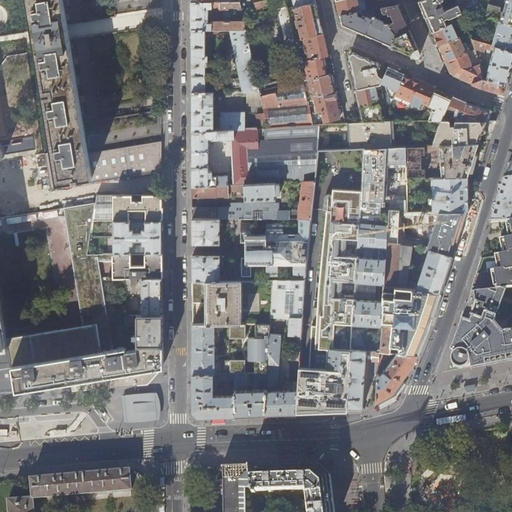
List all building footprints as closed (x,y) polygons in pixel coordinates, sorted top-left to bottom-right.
[(65,7),(63,0),(27,0),(33,32),(68,26),(65,7)] [(192,0),(192,2),(241,2),(240,0),(253,0),(257,13),(277,9),(292,77),(259,85),(260,91),(265,112),(269,127),(314,125),(299,62),(297,50),(296,48),(295,41),(293,33),(285,0),(192,0)] [(365,5),(363,0),(338,0),(339,4),(342,15),(359,11),(366,10),(365,5)] [(450,17),(461,12),(460,8),(459,6),(458,2),(445,9),(441,1),(443,0),(421,0),(419,1),(425,15),(432,32),(434,31),(448,24),(446,20),(450,19),(450,17)] [(474,12),(477,0),(456,0),(458,2),(459,6),(460,8),(474,12)] [(511,0),(506,0),(505,5),(510,7),(509,9),(504,7),(500,20),(511,23),(511,0)] [(206,23),(206,9),(213,9),(213,11),(242,11),(241,2),(192,2),(192,15),(192,30),(247,29),(245,21),(213,21),(213,23),(206,23)] [(318,16),(315,2),(294,8),(293,8),(296,21),(296,22),(297,27),(298,27),(300,40),(322,34),(318,16)] [(402,11),(399,5),(379,8),(377,8),(381,17),(384,14),(387,14),(388,16),(387,16),(388,21),(391,21),(391,23),(387,25),(395,32),(396,35),(410,29),(402,11)] [(395,32),(387,25),(382,24),(382,22),(368,15),(367,17),(360,14),(359,11),(342,15),(341,15),(343,24),(357,30),(376,39),(390,44),(395,32)] [(490,23),(492,18),(475,13),(475,19),(482,20),(487,21),(487,22),(490,23)] [(511,23),(500,20),(497,31),(503,33),(502,35),(497,33),(494,45),(511,50),(511,23)] [(458,37),(452,22),(448,24),(434,31),(436,36),(440,44),(441,44),(458,37)] [(69,40),(68,33),(68,26),(33,32),(34,38),(35,45),(69,40)] [(207,55),(206,38),(222,37),(224,37),(225,36),(226,35),(226,34),(226,33),(232,33),(241,78),(232,80),(234,88),(243,86),(244,92),(260,91),(259,85),(247,29),(192,30),(192,59),(192,92),(219,92),(219,85),(207,85),(207,67),(209,67),(209,55),(207,55)] [(416,44),(410,29),(396,35),(395,32),(390,44),(389,46),(416,58),(417,58),(418,58),(419,57),(420,55),(420,52),(416,44)] [(325,44),(322,33),(322,34),(300,40),(298,40),(295,41),(296,48),(303,47),(304,53),(306,52),(306,55),(301,56),(299,50),(297,50),(299,62),(304,61),(324,56),(327,56),(325,44)] [(462,43),(459,36),(458,37),(441,44),(442,47),(443,51),(447,60),(466,52),(469,50),(466,42),(462,43)] [(511,68),(511,65),(511,50),(494,45),(493,45),(481,42),(472,39),(475,49),(491,53),(492,50),(494,50),(488,69),(481,67),(483,79),(506,85),(511,68)] [(162,122),(162,121),(159,112),(83,123),(82,113),(77,87),(72,57),(69,40),(35,45),(53,151),(46,152),(51,188),(93,182),(162,172),(162,153),(162,143),(162,122)] [(382,79),(380,79),(379,78),(378,76),(378,75),(378,73),(378,72),(379,70),(379,68),(379,66),(378,65),(378,64),(352,52),(349,54),(356,89),(375,86),(380,85),(381,83),(382,79)] [(481,67),(480,66),(477,55),(473,56),(476,62),(472,63),(466,52),(447,60),(445,61),(450,73),(472,83),(483,79),(481,67)] [(326,75),(324,67),(326,66),(324,56),(304,61),(306,69),(308,80),(326,75)] [(396,91),(403,75),(404,75),(395,71),(388,68),(382,79),(381,83),(396,91)] [(334,91),(331,74),(326,75),(308,80),(310,91),(313,90),(314,95),(334,91)] [(436,89),(429,87),(429,85),(410,77),(410,78),(407,77),(403,75),(396,91),(394,94),(410,101),(409,104),(418,108),(421,102),(428,105),(436,89)] [(506,88),(506,85),(483,79),(472,83),(477,85),(481,87),(500,93),(505,90),(506,88)] [(379,103),(375,86),(356,89),(358,95),(360,107),(379,103)] [(441,120),(452,97),(443,93),(436,89),(428,105),(434,108),(435,107),(437,108),(435,111),(433,111),(428,121),(441,120)] [(265,112),(260,91),(244,92),(219,92),(192,92),(192,111),(192,132),(221,130),(221,112),(245,111),(246,129),(258,128),(256,114),(265,112)] [(337,107),(334,91),(314,95),(317,111),(322,110),(325,124),(346,124),(342,106),(337,107)] [(461,120),(467,103),(461,100),(452,97),(441,120),(452,120),(461,120)] [(383,112),(381,103),(379,103),(360,107),(362,114),(364,123),(382,122),(381,113),(383,112)] [(487,116),(489,110),(467,103),(461,120),(486,120),(487,120),(487,116)] [(482,133),(486,120),(461,120),(452,120),(441,120),(433,144),(440,144),(478,142),(479,142),(482,133)] [(395,146),(393,122),(390,122),(382,122),(364,123),(348,124),(349,149),(364,148),(395,146)] [(315,181),(319,150),(320,125),(314,125),(269,127),(258,128),(246,129),(221,130),(192,132),(192,140),(192,171),(192,187),(210,186),(228,185),(228,176),(213,177),(213,170),(209,170),(209,138),(211,138),(213,140),(232,139),(233,185),(278,182),(303,181),(315,181)] [(472,161),(478,142),(440,144),(441,177),(467,176),(472,161)] [(407,210),(407,177),(407,146),(395,146),(364,148),(362,190),(360,215),(388,215),(387,242),(398,244),(402,244),(403,226),(402,217),(410,211),(410,214),(419,214),(419,210),(407,210)] [(51,188),(46,152),(29,155),(35,191),(51,188)] [(511,178),(511,163),(508,164),(506,169),(503,179),(511,178)] [(467,194),(467,176),(441,177),(407,177),(407,210),(419,210),(439,210),(439,211),(467,211),(467,210),(467,194)] [(511,178),(503,179),(501,186),(498,196),(501,197),(510,198),(511,198),(511,178)] [(311,218),(315,181),(303,181),(300,210),(292,209),(290,212),(287,212),(287,210),(278,210),(278,203),(271,203),(271,202),(232,204),(232,208),(192,207),(193,219),(220,219),(226,219),(233,219),(311,218)] [(279,194),(278,182),(233,185),(228,185),(210,186),(192,187),(192,197),(222,197),(230,197),(230,194),(227,194),(227,191),(244,191),(244,199),(276,198),(276,195),(279,194)] [(321,412),(348,411),(360,215),(362,190),(333,189),(333,210),(328,210),(318,291),(317,302),(313,301),(313,308),(317,308),(316,322),(312,321),(308,369),(298,368),(295,413),(301,413),(321,412)] [(162,208),(162,196),(97,197),(97,202),(94,221),(162,220),(162,208)] [(511,204),(511,198),(510,198),(501,197),(498,196),(496,201),(503,203),(508,205),(511,204)] [(511,220),(511,204),(508,205),(503,203),(496,201),(494,209),(490,222),(498,221),(511,220)] [(16,391),(70,382),(71,387),(92,383),(93,389),(148,384),(163,366),(163,361),(163,349),(163,345),(139,345),(139,349),(127,351),(127,348),(113,350),(98,261),(114,261),(114,277),(132,277),(136,277),(141,277),(163,278),(162,253),(147,253),(147,261),(133,261),(134,253),(89,255),(94,221),(97,202),(64,207),(83,326),(8,338),(10,354),(16,391)] [(459,235),(467,211),(439,211),(427,246),(430,247),(452,256),(459,235)] [(382,359),(386,359),(389,355),(391,356),(394,353),(390,352),(393,325),(382,324),(384,301),(377,300),(378,283),(384,283),(386,258),(379,258),(380,248),(386,249),(387,242),(388,215),(360,215),(348,411),(362,411),(365,360),(378,361),(377,368),(380,368),(380,364),(381,364),(382,359)] [(220,243),(220,219),(193,219),(193,230),(193,243),(211,243),(220,243)] [(134,253),(147,253),(162,253),(162,236),(162,220),(94,221),(89,255),(134,253)] [(511,220),(498,221),(501,238),(504,254),(481,258),(472,286),(483,290),(495,289),(501,288),(511,287),(511,220)] [(302,280),(307,230),(310,231),(311,221),(239,222),(239,240),(239,243),(242,243),(242,256),(239,256),(240,275),(253,275),(253,271),(264,270),(264,275),(277,275),(277,270),(290,270),(290,280),(302,280)] [(397,287),(398,244),(387,242),(386,249),(386,258),(384,283),(384,286),(397,287)] [(408,280),(412,245),(402,244),(398,244),(397,287),(407,288),(407,279),(408,280)] [(446,275),(452,256),(430,247),(419,281),(413,282),(408,280),(407,288),(441,291),(446,275)] [(220,281),(220,256),(210,256),(193,256),(193,269),(193,281),(220,281)] [(163,296),(163,278),(141,277),(141,296),(143,296),(143,315),(163,316),(163,296)] [(304,280),(302,280),(290,280),(273,281),(270,324),(267,373),(264,414),(280,414),(295,413),(298,368),(304,280)] [(270,324),(273,281),(234,281),(227,281),(220,281),(193,281),(193,290),(193,303),(208,303),(208,310),(208,323),(215,324),(222,324),(270,324)] [(393,325),(390,352),(394,353),(397,353),(418,354),(423,343),(429,327),(435,311),(441,291),(407,288),(397,287),(384,286),(384,301),(382,324),(393,325)] [(447,352),(446,352),(445,353),(444,354),(443,356),(442,357),(442,359),(442,361),(442,362),(443,365),(444,367),(446,368),(449,369),(451,370),(453,370),(456,369),(458,368),(459,366),(461,363),(462,368),(503,360),(511,358),(511,327),(508,328),(508,331),(496,333),(489,322),(491,316),(488,315),(489,314),(490,313),(490,312),(490,311),(490,309),(494,310),(501,288),(495,289),(483,290),(472,286),(470,293),(471,294),(467,304),(462,319),(452,346),(451,350),(454,351),(451,350),(449,351),(447,352)] [(10,354),(8,338),(0,290),(0,393),(16,391),(10,354)] [(163,330),(163,316),(143,315),(138,315),(139,345),(163,345),(163,330)] [(267,373),(270,324),(222,324),(223,333),(243,334),(243,363),(215,363),(215,324),(208,323),(193,323),(193,346),(193,356),(193,374),(213,373),(235,373),(249,373),(254,373),(267,373)] [(393,393),(404,379),(414,364),(418,354),(397,353),(382,374),(377,374),(375,403),(393,393)] [(236,415),(235,394),(214,394),(213,373),(193,374),(193,395),(193,411),(196,414),(198,417),(212,416),(236,415)] [(264,414),(267,373),(254,373),(254,389),(248,389),(249,373),(235,373),(235,394),(236,415),(250,415),(264,414)] [(161,391),(122,394),(124,420),(163,417),(161,391)] [(248,465),(251,490),(304,489),(306,511),(333,511),(331,492),(329,475),(320,467),(314,462),(304,463),(263,464),(248,465)] [(254,511),(251,490),(248,465),(244,465),(223,466),(223,511),(254,511)] [(34,511),(33,498),(131,489),(129,470),(31,479),(33,498),(9,500),(9,511),(34,511)]
